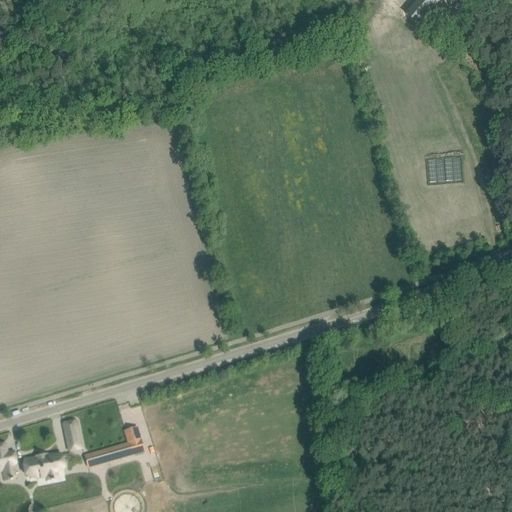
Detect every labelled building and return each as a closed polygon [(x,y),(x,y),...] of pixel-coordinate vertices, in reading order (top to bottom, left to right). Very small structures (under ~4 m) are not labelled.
[(425,0),(419,0),(406,15),(415,23),(431,5),(430,5),(434,0),(426,0),(426,1),(425,0)] [(179,398),(161,403),(163,410),(181,406),(179,398)] [(36,438),(66,430),(64,421),(34,429),(36,438)] [(136,428),(125,431),(129,444),(130,444),(140,441),(136,428)] [(82,449),(79,436),(66,438),(69,451),(82,449)] [(0,467),(2,467),(6,481),(16,478),(13,464),(16,463),(13,451),(7,452),(5,444),(0,445),(0,467)] [(85,457),(88,467),(133,454),(130,444),(129,444),(85,457)] [(41,457),(25,460),(27,470),(33,469),(34,475),(45,473),(47,481),(58,479),(56,471),(63,469),(60,455),(42,459),(41,457)] [(86,471),(73,473),(78,499),(91,496),(86,471)]
